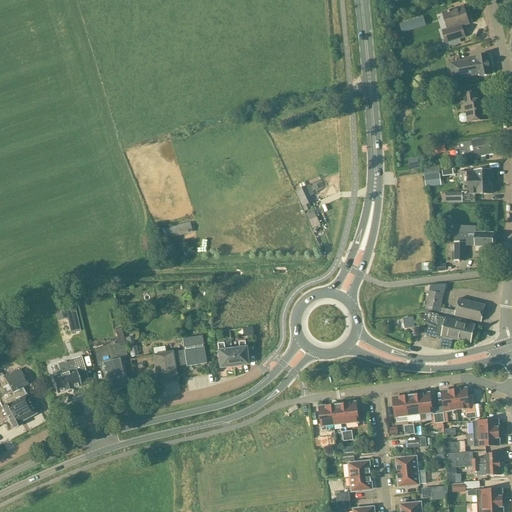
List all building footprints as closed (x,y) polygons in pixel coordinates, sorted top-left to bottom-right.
[(443,13),(448,29),(441,31),(446,44),(466,38),(462,26),(468,24),(463,7),(443,13)] [(476,56),(476,57),(449,63),(453,80),(480,75),(480,77),(490,75),(489,67),(490,67),(489,62),(488,62),(487,54),(476,56)] [(483,99),(479,100),(477,91),(460,94),(461,104),(465,103),(467,122),(487,119),(486,108),(484,108),(483,99)] [(493,137),(472,141),(458,143),(461,160),(475,157),(496,153),(493,137)] [(427,156),(446,152),(444,146),(426,150),(427,156)] [(407,158),(408,169),(418,169),(417,158),(407,158)] [(426,187),(441,185),(439,167),(424,168),(424,172),(426,187)] [(466,171),(466,172),(459,172),(460,183),(467,183),(491,182),(491,178),(493,177),(492,173),(491,172),(491,170),(474,171),(466,171)] [(491,182),(467,183),(467,193),(441,194),(441,203),(446,203),(463,203),(476,202),(475,194),(492,194),(492,193),(493,191),(493,188),(491,186),(491,182)] [(314,195),(309,184),(295,191),(305,212),(311,209),(309,204),(314,202),(311,196),(314,195)] [(309,221),(313,230),(320,226),(317,217),(309,221)] [(192,233),(190,222),(165,229),(167,239),(192,233)] [(492,233),(475,233),(455,232),(454,253),(452,253),(452,262),(464,262),(465,246),(475,246),(492,247),(492,233)] [(437,265),(438,273),(446,273),(445,265),(437,265)] [(459,299),(456,311),(441,308),(443,295),(445,295),(446,289),(428,287),(427,291),(429,292),(425,311),(455,316),(481,322),(485,305),(459,299)] [(80,331),(75,308),(56,312),(58,321),(68,318),(71,333),(80,331)] [(415,327),(414,316),(404,318),(406,328),(415,327)] [(475,325),(446,318),(438,316),(437,324),(429,322),(426,336),(442,339),(443,337),(470,343),(475,325)] [(114,349),(117,360),(103,363),(110,391),(129,387),(122,359),(127,358),(125,346),(126,346),(122,327),(115,329),(119,347),(114,349)] [(139,356),(137,346),(135,346),(133,336),(125,338),(129,358),(139,356)] [(184,351),(173,353),(175,365),(186,363),(187,367),(207,364),(202,336),(183,339),(184,351)] [(239,348),(232,349),(234,366),(235,368),(242,367),(242,365),(248,365),(246,347),(245,347),(245,341),(238,342),(239,348)] [(232,349),(225,350),(224,343),(217,344),(218,351),(220,368),(226,367),(227,369),(234,368),(234,366),(232,349)] [(173,353),(153,356),(157,382),(177,379),(175,365),(173,353)] [(81,387),(80,381),(76,371),(84,368),(81,357),(72,360),(75,368),(60,372),(61,375),(53,377),(52,377),(57,395),(58,394),(66,392),(73,391),(72,390),(81,387)] [(3,389),(0,390),(0,404),(2,407),(8,420),(2,423),(7,432),(13,429),(22,424),(21,422),(24,421),(36,414),(26,395),(23,388),(29,385),(20,369),(4,378),(11,390),(8,391),(5,393),(3,389)] [(467,388),(454,390),(457,410),(469,408),(467,388)] [(457,410),(454,390),(442,392),(444,411),(457,410)] [(418,395),(420,415),(433,413),(430,393),(418,395)] [(420,415),(418,395),(405,396),(408,416),(420,415)] [(408,416),(405,396),(393,398),(395,418),(408,416)] [(356,402),(344,404),(346,424),(359,422),(356,402)] [(344,404),(332,406),(334,425),(346,424),(344,404)] [(482,404),(475,405),(476,413),(476,418),(483,417),(482,404)] [(334,425),(332,406),(319,407),(322,432),(327,431),(327,426),(334,425)] [(474,434),(498,433),(497,420),(473,422),(474,434)] [(474,434),(474,435),(467,435),(468,446),(474,446),(474,447),(499,446),(498,433),(474,434)] [(314,439),(315,449),(321,448),(321,447),(329,446),(328,439),(321,440),(321,437),(315,438),(315,439),(314,439)] [(420,447),(420,440),(408,442),(409,449),(420,447)] [(447,453),(460,452),(460,443),(446,443),(447,453)] [(343,462),(355,461),(354,453),(343,454),(343,462)] [(485,454),(486,458),(472,459),(472,453),(447,454),(448,468),(500,465),(499,453),(485,454)] [(398,473),(417,471),(416,457),(396,459),(398,473)] [(351,478),(370,476),(369,462),(349,464),(351,478)] [(500,465),(448,468),(447,468),(448,484),(457,483),(456,467),(472,466),(472,472),(486,472),(487,476),(500,475),(500,465)] [(417,471),(398,473),(399,487),(419,485),(417,471)] [(372,489),(370,476),(351,478),(352,491),(372,489)] [(452,493),(466,492),(466,489),(480,489),(480,482),(464,483),(464,484),(452,485),(452,493)] [(422,489),(423,499),(433,498),(432,493),(439,493),(439,487),(431,487),(431,488),(422,489)] [(501,489),(477,491),(468,491),(468,497),(477,496),(477,503),(502,502),(501,489)] [(337,502),(350,501),(349,492),(336,494),(337,502)] [(350,501),(337,502),(338,511),(351,510),(350,501)] [(502,511),(502,502),(477,503),(477,511),(502,511)] [(401,511),(421,511),(421,503),(401,505),(401,511)]
